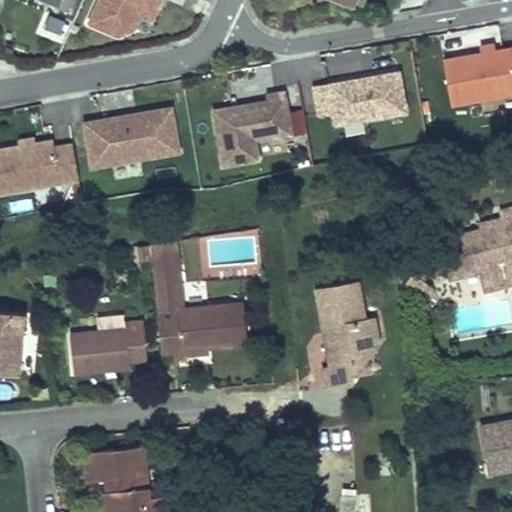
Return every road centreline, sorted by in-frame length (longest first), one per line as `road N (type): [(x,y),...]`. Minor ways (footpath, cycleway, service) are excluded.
road 1 (residential): [(511,9),(297,47),(258,43),(218,25)]
road 2 (residential): [(282,397),(34,425)]
road 3 (residential): [(0,94),(187,59),(218,25)]
